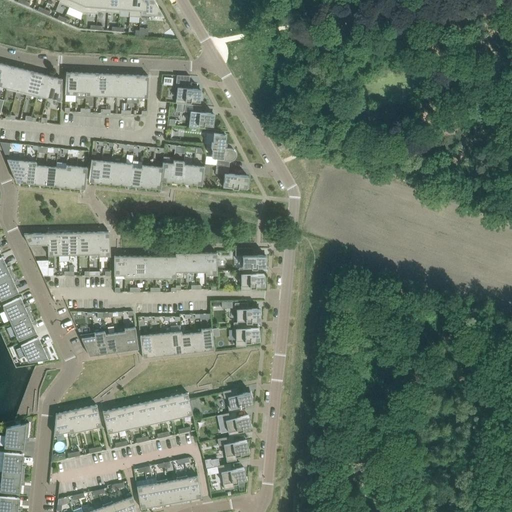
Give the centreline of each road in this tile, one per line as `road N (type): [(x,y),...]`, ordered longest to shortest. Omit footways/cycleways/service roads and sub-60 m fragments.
road 1 (residential): [(262,503),(294,191),(216,58)]
road 2 (residential): [(0,165),(9,221),(71,362),(49,400),(37,511)]
road 3 (track): [(511,216),(344,159),(306,153),(277,163)]
road 4 (residential): [(216,58),(155,64),(0,51)]
road 5 (track): [(389,4),(206,41)]
